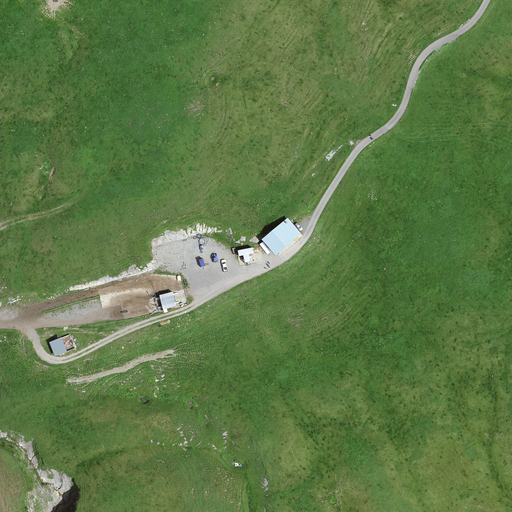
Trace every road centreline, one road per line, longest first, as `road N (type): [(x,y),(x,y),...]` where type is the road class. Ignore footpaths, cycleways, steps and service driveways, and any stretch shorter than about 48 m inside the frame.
road 1 (unclassified): [(484,0),(466,23),(420,53),(395,114),(359,143),(290,250),(193,310)]
road 2 (track): [(193,310),(65,358),(43,351),(24,311),(0,315)]
